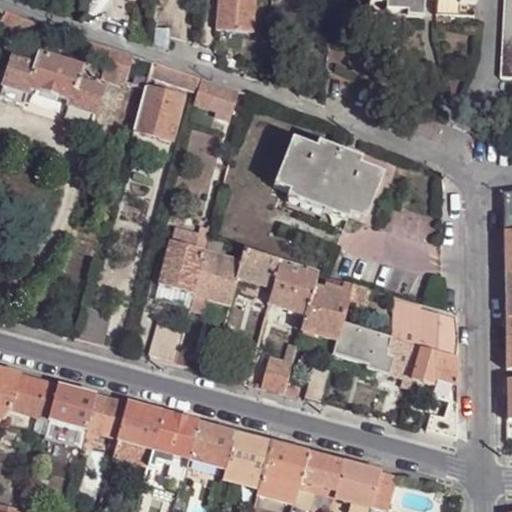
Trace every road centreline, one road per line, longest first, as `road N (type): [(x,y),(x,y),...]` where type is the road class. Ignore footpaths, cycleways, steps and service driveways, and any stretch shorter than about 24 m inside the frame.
road 1 (residential): [(0,0),(324,118),(344,117),(473,176)]
road 2 (residential): [(483,479),(0,346)]
road 3 (residential): [(483,479),(473,176)]
